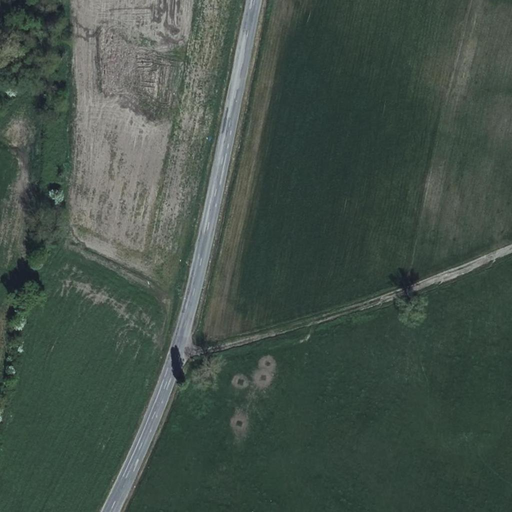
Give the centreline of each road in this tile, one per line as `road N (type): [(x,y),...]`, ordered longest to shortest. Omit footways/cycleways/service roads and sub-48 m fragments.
road 1 (tertiary): [(255,0),(176,350),(110,511)]
road 2 (track): [(176,350),(323,318),(511,245)]
